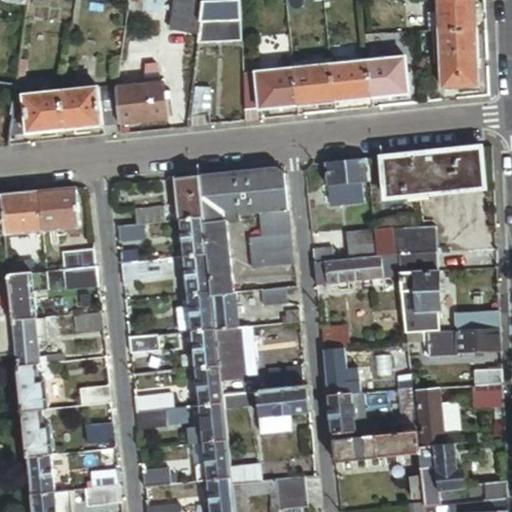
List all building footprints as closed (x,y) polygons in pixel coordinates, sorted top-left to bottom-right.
[(164,13),(165,0),(130,0),(129,9),(164,13)] [(175,15),(176,0),(165,0),(164,13),(175,15)] [(205,0),(176,0),(175,15),(173,32),(201,36),(203,24),(205,3),(205,0)] [(475,0),(438,0),(439,13),(440,32),(477,30),(475,0)] [(242,22),(241,2),(205,3),(203,24),(242,22)] [(430,13),(431,32),(440,32),(439,13),(430,13)] [(242,22),(203,24),(201,36),(200,43),(243,41),(242,22)] [(477,30),(440,32),(443,90),(480,88),(477,30)] [(293,63),(294,71),(331,67),(330,59),(293,63)] [(369,63),(372,99),(410,95),(406,60),(369,63)] [(335,103),(372,99),(369,63),(331,67),(335,103)] [(335,103),(331,67),(294,71),(298,107),(335,103)] [(298,107),(294,71),(256,75),(260,111),(298,107)] [(260,111),(256,75),(244,76),(246,113),(260,111)] [(166,81),(119,88),(119,91),(122,121),(123,123),(170,117),(166,81)] [(13,126),(12,134),(122,121),(119,91),(119,88),(120,84),(82,88),(82,82),(73,83),(74,89),(50,91),(50,86),(41,87),(42,92),(18,95),(17,95),(14,118),(13,126)] [(208,117),(212,91),(196,90),(192,118),(208,117)] [(487,190),(482,147),(383,158),(387,200),(487,190)] [(347,185),(371,183),(368,160),(327,164),(329,187),(347,185)] [(241,210),(241,215),(258,213),(291,210),(288,175),(279,169),(202,177),(206,219),(207,223),(226,221),(225,212),(241,210)] [(183,221),(206,219),(202,177),(179,179),(183,221)] [(347,185),(329,187),(331,201),(348,199),(347,185)] [(58,193),(40,195),(44,233),(82,229),(78,189),(58,191),(58,193)] [(44,233),(40,195),(24,197),(24,195),(3,197),(5,217),(7,237),(44,233)] [(139,224),(167,221),(165,207),(137,210),(139,224)] [(258,213),(259,218),(249,219),(253,255),(295,251),(291,210),(258,213)] [(207,223),(206,219),(183,221),(187,257),(210,255),(207,223)] [(214,296),(236,293),(228,221),(226,221),(207,223),(210,255),(213,291),(214,296)] [(399,255),(400,255),(439,253),(438,225),(377,231),(380,257),(383,257),(399,255)] [(121,229),(123,242),(146,239),(145,227),(121,229)] [(377,256),(374,231),(354,233),(357,258),(377,256)] [(316,264),(327,263),(331,262),(330,255),(335,255),(335,249),(315,251),(316,264)] [(66,270),(99,267),(97,250),(64,254),(66,270)] [(254,268),(296,264),(295,251),(253,255),(254,268)] [(402,274),(440,272),(439,254),(400,255),(402,274)] [(124,264),(134,263),(133,257),(133,255),(123,255),(124,264)] [(190,294),(213,291),(210,255),(187,257),(190,294)] [(399,255),(383,257),(386,278),(401,276),(399,255)] [(380,257),(331,262),(327,263),(329,275),(330,284),(386,278),(383,257),(380,257)] [(134,263),(124,264),(125,281),(159,277),(157,260),(139,262),(134,263)] [(11,277),(34,275),(36,274),(35,263),(10,266),(11,277)] [(329,275),(327,263),(316,264),(317,276),(329,275)] [(99,268),(73,270),(75,289),(101,286),(99,268)] [(73,270),(54,273),(56,288),(69,286),(69,290),(75,289),(73,270)] [(442,313),(440,272),(402,274),(403,288),(405,288),(409,333),(418,333),(423,333),(440,332),(439,313),(442,313)] [(36,274),(34,275),(36,293),(51,291),(49,273),(36,274)] [(36,293),(34,275),(11,277),(12,285),(13,291),(14,306),(16,321),(39,319),(38,313),(36,293)] [(329,275),(317,276),(318,285),(330,284),(329,275)] [(287,288),(264,291),(265,306),(289,304),(287,288)] [(0,307),(14,306),(13,291),(0,292),(0,307)] [(217,328),(214,296),(213,291),(190,294),(192,306),(194,330),(217,328)] [(237,293),(236,293),(214,296),(217,328),(218,332),(241,330),(237,293)] [(0,354),(19,352),(16,321),(14,306),(0,307),(0,354)] [(194,330),(192,306),(177,308),(179,332),(194,330)] [(456,314),(457,331),(458,331),(499,329),(499,311),(456,314)] [(302,324),(300,312),(287,314),(287,321),(283,321),(284,326),(302,324)] [(77,332),(105,329),(103,313),(76,316),(77,332)] [(39,320),(39,319),(16,321),(19,352),(20,366),(41,364),(43,364),(43,357),(41,339),(39,320)] [(48,319),(39,320),(41,339),(50,338),(48,319)] [(348,327),(324,329),(326,349),(350,347),(348,327)] [(218,332),(217,328),(194,330),(196,346),(196,353),(198,368),(221,366),(218,332)] [(254,329),(241,330),(246,379),(259,378),(254,329)] [(502,350),(501,329),(499,329),(458,331),(459,345),(459,352),(502,350)] [(241,330),(218,332),(221,366),(222,381),(246,379),(241,330)] [(440,332),(423,333),(424,338),(424,347),(459,345),(458,331),(457,331),(440,332)] [(163,351),(161,334),(131,337),(133,354),(163,351)] [(459,354),(459,352),(459,345),(424,347),(424,354),(430,354),(430,356),(459,354)] [(349,375),(346,348),(325,351),(329,396),(351,394),(349,375)] [(43,357),(43,364),(50,363),(50,362),(67,360),(66,355),(43,357)] [(41,364),(20,366),(25,411),(45,409),(52,409),(49,379),(43,380),(41,364)] [(222,381),(221,366),(198,368),(202,406),(225,404),(224,395),(222,381)] [(270,371),(272,390),(304,387),(302,367),(270,371)] [(504,385),(503,368),(476,370),(478,387),(504,385)] [(349,375),(351,394),(360,393),(358,374),(349,375)] [(399,389),(413,387),(413,375),(398,377),(399,389)] [(113,402),(111,385),(81,388),(83,405),(113,402)] [(272,390),(258,392),(260,403),(261,418),(291,415),(311,413),(308,387),(304,387),(272,390)] [(418,432),(414,392),(413,387),(399,389),(405,434),(418,432)] [(441,389),(418,391),(425,447),(446,445),(441,389)] [(139,412),(152,411),(152,410),(176,407),(174,392),(138,396),(139,412)] [(260,403),(258,392),(240,394),(240,400),(246,400),(247,405),(260,403)] [(360,393),(351,394),(329,396),(333,437),(367,433),(363,393),(360,393)] [(240,394),(224,395),(225,404),(225,407),(247,405),(246,400),(240,400),(240,394)] [(225,407),(225,404),(202,406),(205,444),(228,441),(225,407)] [(45,409),(25,411),(29,457),(54,454),(56,454),(53,425),(47,425),(45,409)] [(152,413),(152,411),(139,412),(141,428),(170,425),(170,420),(190,418),(189,409),(152,413)] [(291,415),(261,418),(263,435),(293,432),(291,415)] [(117,448),(115,424),(88,426),(90,444),(104,443),(105,443),(106,443),(107,443),(108,443),(109,443),(110,443),(111,444),(112,444),(112,445),(113,445),(114,446),(115,447),(116,448),(117,448)] [(506,438),(505,424),(497,424),(495,440),(506,438)] [(420,455),(420,448),(418,432),(405,434),(334,442),(336,465),(420,455)] [(209,481),(232,478),(231,470),(228,441),(205,444),(208,465),(209,479),(209,481)] [(208,465),(205,444),(194,445),(197,470),(199,466),(208,465)] [(446,445),(425,447),(420,448),(420,455),(422,466),(423,466),(427,506),(508,499),(507,481),(466,485),(464,469),(459,469),(456,444),(446,445)] [(54,454),(29,457),(33,494),(58,491),(54,454)] [(33,511),(29,464),(12,466),(16,511),(33,511)] [(197,481),(209,479),(208,465),(199,466),(197,470),(197,481)] [(233,486),(262,483),(260,467),(231,470),(232,478),(233,486)] [(121,485),(119,468),(90,471),(91,488),(99,487),(121,485)] [(147,471),(148,487),(178,484),(178,474),(170,475),(170,469),(147,471)] [(413,501),(425,500),(423,477),(411,479),(413,501)] [(235,511),(233,486),(232,478),(209,481),(212,511),(235,511)] [(281,511),(309,509),(305,479),(276,482),(279,509),(279,511),(281,511)] [(279,509),(276,482),(262,483),(233,486),(235,511),(248,511),(248,502),(250,499),(271,497),(273,510),(279,509)] [(123,503),(121,485),(99,487),(99,489),(86,490),(88,507),(123,503)] [(58,491),(33,494),(34,511),(75,511),(73,491),(58,493),(58,491)] [(457,511),(508,511),(508,501),(456,506),(457,511)] [(424,511),(424,503),(407,505),(407,511),(424,511)]
